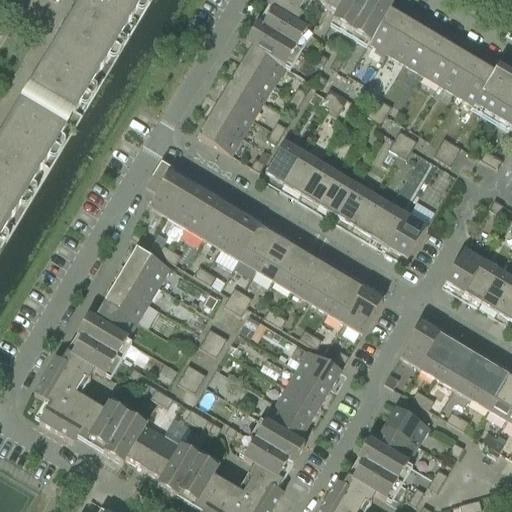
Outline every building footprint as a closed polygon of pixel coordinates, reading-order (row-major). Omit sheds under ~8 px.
[(139,0),(79,0),(67,21),(114,49),(142,1),(139,0)] [(366,0),(266,0),(276,6),(273,11),(261,32),(256,29),(245,48),(250,52),(284,71),(308,31),(311,26),(301,20),(311,3),(331,15),(336,18),(331,25),(368,47),(388,14),(392,8),(377,0),(370,0),(369,2),(366,0)] [(406,24),(388,14),(368,47),(386,58),(406,24)] [(74,115),(114,49),(67,21),(28,87),(74,115)] [(406,24),(386,58),(403,68),(423,35),(406,24)] [(423,35),(403,68),(421,79),(441,45),(423,35)] [(441,45),(421,79),(438,89),(458,56),(441,45)] [(250,52),(243,63),(239,69),(273,89),(284,71),(250,52)] [(346,60),(338,55),(333,64),(341,68),(346,60)] [(458,56),(438,89),(456,100),(476,66),(458,56)] [(327,62),(319,58),(315,65),(322,70),(327,62)] [(341,68),(333,64),(328,72),(336,76),(341,68)] [(476,66),(456,100),(474,110),(494,77),(493,77),(476,66)] [(239,69),(229,87),(262,107),(273,89),(239,69)] [(511,80),(496,71),(493,77),(494,77),(474,110),(511,133),(511,80)] [(390,98),(404,104),(413,80),(400,75),(390,98)] [(317,78),(312,88),(321,93),(326,84),(317,78)] [(229,87),(222,98),(219,104),(252,124),(262,107),(229,87)] [(297,91),(291,100),(301,106),(306,97),(297,91)] [(328,93),(323,102),(332,107),(337,98),(328,93)] [(346,104),(337,98),(332,107),(340,113),(346,104)] [(301,106),(291,100),(286,109),(296,114),(301,106)] [(382,105),(373,100),(368,109),(376,114),(382,105)] [(20,101),(0,133),(0,179),(26,195),(66,129),(20,101)] [(332,107),(323,102),(317,111),(326,116),(332,107)] [(219,104),(208,121),(242,142),(252,124),(219,104)] [(391,111),(382,105),(376,114),(385,120),(391,111)] [(340,113),(332,107),(326,116),(335,122),(340,113)] [(376,114),(368,109),(362,118),(371,124),(376,114)] [(385,120),(376,114),(371,124),(379,129),(385,120)] [(208,121),(201,133),(197,140),(231,160),(242,142),(208,121)] [(276,126),(270,135),(280,141),(285,132),(276,126)] [(280,141),(270,135),(265,144),(275,149),(280,141)] [(407,140),(398,135),(393,144),(402,149),(407,140)] [(416,145),(407,140),(402,149),(410,155),(416,145)] [(443,142),(437,151),(446,156),(451,147),(443,142)] [(402,149),(393,144),(387,153),(396,158),(402,149)] [(302,157),(284,146),(273,163),(264,180),(282,190),(292,174),(302,157)] [(451,147),(446,156),(455,162),(460,153),(451,147)] [(410,155),(402,149),(396,158),(405,164),(410,155)] [(446,156),(437,151),(432,160),(441,166),(446,156)] [(484,154),(479,164),(488,169),(493,160),(484,154)] [(455,162),(446,156),(441,166),(449,171),(455,162)] [(302,157),(292,174),(282,190),(300,201),(320,167),(302,157)] [(502,165),(493,160),(488,169),(496,174),(502,165)] [(254,162),(249,171),(258,177),(264,168),(254,162)] [(166,222),(177,205),(186,189),(170,179),(173,174),(160,166),(145,190),(157,197),(148,211),(166,222)] [(337,178),(320,167),(300,201),(317,211),(327,195),(337,178)] [(337,178),(327,195),(317,211),(335,222),(344,206),(355,188),(337,178)] [(0,179),(0,238),(26,195),(0,179)] [(355,188),(344,206),(335,222),(352,232),(362,216),(372,199),(355,188)] [(186,189),(177,205),(166,222),(184,233),(194,216),(204,199),(186,189)] [(204,199),(194,216),(184,233),(202,243),(212,226),(221,210),(204,199)] [(372,199),(362,216),(352,232),(370,243),(390,209),(372,199)] [(502,210),(493,204),(488,214),(496,219),(502,210)] [(407,220),(390,209),(370,243),(387,253),(397,237),(407,220)] [(221,210),(212,226),(202,243),(219,254),(239,221),(221,210)] [(407,220),(397,237),(387,253),(405,264),(415,248),(426,231),(407,220)] [(257,232),(239,221),(219,254),(238,265),(257,232)] [(275,242),(257,232),(238,265),(255,275),(265,258),(275,242)] [(129,242),(138,247),(144,238),(135,233),(129,242)] [(275,242),(265,258),(255,275),(273,286),(292,252),(275,242)] [(157,258),(166,264),(171,254),(162,249),(157,258)] [(310,263),(292,252),(273,286),(290,296),(300,279),(310,263)] [(135,253),(124,271),(158,291),(169,273),(135,253)] [(180,260),(171,254),(166,264),(174,269),(180,260)] [(482,265),(463,254),(453,271),(444,287),(462,298),(482,265)] [(310,263),(300,279),(290,296),(308,307),(318,290),(328,273),(310,263)] [(499,275),(482,265),(462,298),(479,308),(499,275)] [(198,270),(192,280),(201,285),(206,276),(198,270)] [(124,271),(114,288),(147,309),(158,291),(124,271)] [(328,273),(318,290),(308,307),(325,317),(345,284),(328,273)] [(511,293),(511,282),(499,275),(479,308),(497,319),(511,293)] [(215,281),(206,276),(201,285),(210,290),(215,281)] [(363,294),(345,284),(325,317),(343,328),(353,311),(363,294)] [(114,288),(103,306),(137,326),(147,309),(114,288)] [(233,292),(228,301),(237,306),(242,297),(233,292)] [(511,293),(497,319),(511,328),(511,293)] [(363,294),(353,311),(343,328),(361,339),(371,322),(381,305),(363,294)] [(251,302),(242,297),(237,306),(245,311),(251,302)] [(237,306),(228,301),(222,310),(231,315),(237,306)] [(103,306),(93,323),(126,344),(137,326),(103,306)] [(237,306),(231,315),(240,320),(245,311),(237,306)] [(268,313),(263,322),(271,327),(277,318),(268,313)] [(286,323),(277,318),(271,327),(280,332),(286,323)] [(99,412),(78,400),(91,379),(94,374),(104,380),(126,344),(93,323),(87,320),(76,340),(80,342),(70,360),(65,357),(63,361),(60,365),(55,362),(33,399),(48,409),(38,426),(73,447),(76,442),(81,444),(84,447),(87,442),(105,452),(102,457),(121,469),(125,463),(144,429),(108,408),(103,415),(99,412)] [(253,344),(260,330),(249,323),(241,337),(253,344)] [(419,328),(409,344),(399,361),(417,372),(427,355),(437,339),(419,328)] [(209,333),(203,342),(212,347),(217,338),(209,333)] [(303,334),(298,343),(307,348),(312,339),(303,334)] [(226,343),(217,338),(212,347),(221,352),(226,343)] [(321,344),(312,339),(307,348),(315,353),(321,344)] [(437,339),(427,355),(417,372),(435,383),(445,366),(455,350),(437,339)] [(212,347),(203,342),(198,351),(206,356),(212,347)] [(221,352),(212,347),(206,356),(215,362),(221,352)] [(455,350),(445,366),(435,383),(452,393),(472,360),(455,350)] [(340,375),(307,355),(296,374),(329,394),(340,375)] [(339,355),(334,364),(343,370),(348,360),(339,355)] [(490,371),(472,360),(452,393),(470,404),(490,371)] [(165,367),(161,374),(173,382),(177,375),(165,367)] [(187,369),(182,378),(190,383),(196,374),(187,369)] [(507,381),(490,371),(470,404),(487,414),(507,381)] [(140,377),(132,372),(128,380),(135,384),(140,377)] [(205,379),(196,374),(190,383),(199,388),(205,379)] [(329,394),(296,374),(285,391),(319,411),(329,394)] [(190,383),(182,378),(176,387),(185,392),(190,383)] [(397,384),(388,378),(383,388),(392,393),(397,384)] [(511,383),(507,381),(487,414),(505,425),(511,413),(511,383)] [(190,383),(185,392),(194,397),(199,388),(190,383)] [(145,397),(150,390),(142,385),(137,393),(145,397)] [(319,411),(285,391),(275,409),(308,429),(319,411)] [(149,402),(157,407),(163,398),(155,393),(149,402)] [(416,395),(410,404),(419,409),(424,400),(416,395)] [(163,398),(157,407),(167,413),(172,403),(163,398)] [(433,405),(424,400),(419,409),(428,415),(433,405)] [(308,429),(275,409),(264,427),(298,446),(308,429)] [(428,432),(395,412),(384,430),(417,450),(428,432)] [(199,419),(190,414),(184,423),(193,429),(199,419)] [(451,416),(445,425),(454,430),(459,421),(451,416)] [(207,424),(199,419),(193,429),(202,434),(207,424)] [(468,426),(459,421),(454,430),(463,436),(468,426)] [(220,432),(212,427),(208,435),(215,439),(220,432)] [(303,449),(298,446),(264,427),(253,445),(287,465),(287,466),(292,469),(303,449)] [(144,429),(125,463),(142,474),(162,440),(144,429)] [(236,434),(228,430),(224,437),(231,442),(236,434)] [(384,430),(373,448),(406,468),(417,450),(384,430)] [(486,437),(481,446),(489,452),(495,442),(486,437)] [(162,440),(142,474),(159,484),(180,451),(162,440)] [(504,447),(495,442),(489,452),(498,457),(504,447)] [(366,511),(375,498),(385,505),(406,468),(373,448),(368,444),(356,464),(361,467),(346,493),(335,487),(320,511),(366,511)] [(273,490),(287,466),(287,465),(253,445),(242,463),(252,469),(249,475),(237,495),(259,509),(263,511),(272,511),(281,498),(271,492),(273,490)] [(448,456),(457,461),(462,452),(453,447),(448,456)] [(196,507),(216,473),(180,451),(159,484),(156,490),(175,501),(178,496),(196,507)] [(437,474),(432,483),(441,488),(446,479),(437,474)] [(441,488),(432,483),(426,491),(436,497),(441,488)] [(263,511),(259,509),(237,495),(220,485),(204,511),(263,511)] [(416,492),(413,496),(411,499),(419,504),(423,497),(416,492)] [(419,504),(411,499),(407,507),(414,511),(419,504)]
